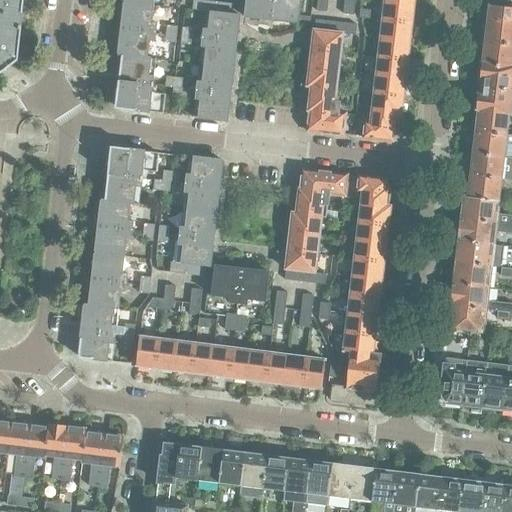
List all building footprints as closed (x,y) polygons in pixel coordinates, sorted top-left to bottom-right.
[(19,0),(0,0),(0,26),(17,28),(17,26),(19,0)] [(203,11),(204,1),(195,0),(194,0),(193,10),(203,11)] [(272,20),(274,0),(247,0),(245,17),(272,20)] [(274,0),(272,20),(299,23),(302,0),(274,0)] [(213,12),(214,2),(204,1),(203,11),(206,12),(213,12)] [(415,4),(385,1),(382,19),(413,23),(415,4)] [(155,5),(125,2),(122,28),(156,32),(157,23),(153,23),(155,5)] [(223,13),(224,3),(214,2),(213,12),(223,13)] [(328,11),(328,3),(318,2),(317,10),(328,11)] [(233,15),(234,4),(224,3),(223,13),(233,15)] [(355,14),(355,7),(345,6),(344,14),(355,14)] [(489,6),(488,19),(511,21),(511,8),(504,8),(489,6)] [(370,10),(361,9),(360,17),(369,18),(370,10)] [(203,37),(237,42),(240,15),(233,15),(223,13),(213,12),(206,12),(203,37)] [(413,23),(382,19),(380,38),(410,41),(413,23)] [(511,21),(488,19),(485,41),(511,43),(511,21)] [(326,31),(327,21),(317,20),(316,25),(315,30),(326,31)] [(336,33),(337,22),(327,21),(326,31),(336,33)] [(346,34),(347,23),(337,22),(336,33),(345,34),(346,34)] [(356,35),(357,25),(347,23),(346,34),(356,35)] [(167,33),(177,35),(178,26),(168,25),(167,33)] [(17,28),(0,26),(0,70),(13,62),(17,28)] [(183,27),(182,35),(192,36),(193,28),(183,27)] [(122,28),(119,54),(149,58),(151,41),(155,41),(156,32),(122,28)] [(343,52),(345,34),(336,33),(326,31),(315,30),(313,49),(343,52)] [(177,35),(167,33),(166,42),(176,43),(177,35)] [(192,36),(182,35),(181,44),(191,45),(192,36)] [(203,37),(200,64),(234,68),(237,42),(203,37)] [(410,41),(380,38),(378,56),(408,59),(410,41)] [(511,45),(485,42),(483,62),(511,65),(511,45)] [(340,71),(343,52),(313,49),(310,68),(340,71)] [(149,58),(119,54),(119,55),(123,56),(120,80),(154,84),(155,76),(151,75),(153,58),(149,58)] [(378,56),(376,74),(406,78),(408,59),(378,56)] [(511,65),(483,62),(482,63),(480,86),(511,90),(511,65)] [(200,64),(197,90),(231,94),(234,68),(200,64)] [(338,90),(340,71),(310,68),(308,86),(312,87),(338,90)] [(376,74),(374,92),(404,96),(406,78),(376,74)] [(183,78),(174,77),(174,87),(182,88),(183,78)] [(153,93),(154,84),(120,80),(117,105),(120,109),(136,111),(136,110),(164,113),(166,94),(153,93)] [(511,90),(480,86),(477,110),(478,110),(510,114),(511,114),(511,90)] [(182,98),(182,88),(174,87),(173,97),(182,98)] [(340,113),(342,102),(337,101),(338,90),(312,87),(310,110),(311,111),(340,113)] [(190,98),(190,88),(182,88),(182,98),(190,98)] [(231,94),(197,90),(194,116),(228,120),(231,94)] [(374,92),(372,111),(402,114),(404,96),(374,92)] [(507,136),(510,114),(478,110),(476,132),(507,136)] [(346,114),(340,113),(311,111),(308,130),(343,134),(346,114)] [(402,114),(372,111),(370,122),(366,122),(364,138),(392,141),(393,133),(396,134),(398,116),(401,116),(402,114)] [(476,132),(473,154),(505,158),(507,144),(511,144),(511,136),(507,136),(476,132)] [(157,172),(159,153),(131,149),(116,147),(112,151),(109,175),(143,179),(144,170),(157,172)] [(511,180),(511,172),(503,172),(505,158),(473,154),(471,176),(511,180)] [(189,157),(186,183),(220,187),(223,161),(189,157)] [(345,195),(347,176),(348,175),(303,170),(301,189),(301,191),(331,194),(345,195)] [(164,171),(163,180),(171,182),(180,182),(181,172),(164,171)] [(143,179),(109,175),(106,199),(102,199),(102,201),(131,204),(135,205),(137,187),(142,188),(143,179)] [(500,201),(501,189),(511,190),(511,180),(471,176),(469,197),(500,201)] [(360,205),(391,209),(391,206),(387,206),(389,188),(386,188),(387,180),(360,177),(359,191),(362,191),(360,205)] [(171,182),(163,180),(155,180),(154,190),(170,191),(171,182)] [(186,183),(183,209),(217,214),(220,187),(186,183)] [(330,206),(331,194),(301,191),(301,189),(299,189),(297,213),(297,214),(322,217),(327,218),(328,206),(330,206)] [(511,214),(499,213),(500,201),(469,197),(465,196),(463,218),(511,224),(511,214)] [(131,204),(102,201),(99,226),(133,230),(134,221),(130,221),(131,204)] [(360,205),(358,223),(388,227),(391,209),(360,205)] [(217,214),(183,209),(180,236),(214,240),(217,214)] [(320,238),(322,217),(297,214),(297,213),(293,213),(291,235),(320,238)] [(498,244),(499,231),(511,232),(511,224),(463,218),(460,239),(498,244)] [(144,232),(154,233),(155,224),(145,222),(144,232)] [(388,227),(358,223),(356,242),(386,245),(388,227)] [(159,233),(169,234),(170,226),(160,225),(159,233)] [(133,230),(99,226),(96,253),(125,256),(127,239),(132,239),(133,230)] [(154,233),(144,232),(143,240),(153,241),(154,233)] [(169,234),(159,233),(158,242),(168,243),(169,234)] [(318,256),(320,238),(291,235),(289,253),(318,256)] [(214,240),(180,236),(177,262),(171,261),(170,272),(205,276),(206,266),(211,267),(214,240)] [(505,245),(498,244),(460,239),(458,261),(493,266),(502,267),(505,245)] [(356,242),(354,260),(384,263),(386,245),(356,242)] [(96,253),(93,279),(127,283),(128,274),(123,273),(125,256),(96,253)] [(317,272),(318,256),(289,253),(287,269),(286,279),(325,284),(327,273),(317,272)] [(354,260),(352,278),(382,282),(384,263),(354,260)] [(491,287),(493,266),(458,261),(455,283),(491,287)] [(238,303),(242,269),(216,266),(213,284),(208,284),(206,301),(207,301),(205,313),(210,314),(211,306),(212,306),(213,301),(213,295),(229,297),(229,302),(238,303)] [(242,269),(238,303),(248,305),(249,299),(266,301),(269,272),(242,269)] [(151,285),(152,277),(141,276),(141,284),(151,285)] [(352,278),(350,297),(380,300),(382,282),(352,278)] [(127,283),(93,279),(90,304),(85,304),(85,305),(115,309),(119,309),(121,292),(126,292),(127,283)] [(511,303),(489,301),(491,287),(455,283),(453,304),(489,308),(499,309),(510,311),(511,310),(511,303)] [(150,293),(151,285),(141,284),(140,292),(150,293)] [(166,285),(164,299),(163,309),(173,310),(176,286),(166,285)] [(200,313),(202,290),(203,289),(193,288),(190,312),(200,313)] [(288,292),(277,291),(273,323),(284,324),(288,292)] [(304,294),(302,311),(300,326),(310,327),(314,295),(304,294)] [(350,297),(347,315),(377,318),(380,300),(350,297)] [(163,309),(164,299),(156,298),(154,298),(148,307),(163,309)] [(330,312),(332,303),(321,302),(320,311),(330,312)] [(486,331),(489,308),(453,304),(450,327),(486,331)] [(85,305),(82,332),(116,336),(117,325),(113,325),(115,309),(85,305)] [(509,319),(510,311),(499,309),(498,318),(509,319)] [(329,319),(330,312),(320,311),(320,319),(329,319)] [(235,330),(237,314),(227,313),(225,329),(235,330)] [(247,316),(237,314),(235,330),(245,332),(247,316)] [(377,318),(347,315),(345,333),(375,337),(377,318)] [(210,319),(200,318),(199,326),(209,327),(210,319)] [(273,327),(263,326),(262,334),(272,335),(273,327)] [(136,328),(134,328),(125,327),(125,335),(135,337),(136,328)] [(436,340),(445,341),(446,328),(437,327),(436,340)] [(116,336),(82,332),(79,355),(82,358),(113,362),(116,336)] [(375,337),(345,333),(343,352),(349,353),(380,356),(381,354),(373,353),(375,337)] [(493,334),(492,344),(500,345),(501,335),(493,334)] [(134,345),(135,337),(125,335),(124,344),(134,345)] [(160,339),(156,338),(141,337),(138,366),(156,368),(160,339)] [(164,339),(160,339),(156,368),(175,370),(178,341),(164,339)] [(178,341),(175,370),(193,372),(197,343),(178,341)] [(215,346),(197,343),(193,372),(212,375),(215,346)] [(234,348),(215,346),(212,375),(230,377),(234,348)] [(234,348),(230,377),(249,379),(252,350),(234,348)] [(271,352),(252,350),(249,379),(267,382),(271,352)] [(289,355),(271,352),(267,382),(286,384),(289,355)] [(380,356),(349,353),(348,371),(378,374),(380,356)] [(289,355),(286,384),(304,386),(308,357),(289,355)] [(308,357),(304,386),(322,388),(326,359),(308,357)] [(331,369),(339,370),(340,361),(332,360),(331,369)] [(462,404),(466,371),(456,370),(456,366),(445,364),(441,398),(444,402),(462,404)] [(339,377),(339,370),(331,369),(330,376),(339,377)] [(348,371),(347,387),(376,391),(378,374),(348,371)] [(483,406),(487,374),(466,371),(462,404),(483,406)] [(504,409),(507,376),(487,374),(483,406),(504,409)] [(376,391),(347,387),(333,386),(332,400),(363,403),(365,391),(376,392),(376,391)] [(12,423),(0,421),(0,453),(8,455),(12,423)] [(12,423),(8,455),(17,456),(15,477),(24,478),(31,425),(12,423)] [(49,427),(31,425),(24,478),(33,479),(36,458),(45,459),(49,427)] [(50,425),(49,427),(45,459),(47,460),(47,456),(55,458),(53,479),(62,480),(68,427),(50,425)] [(88,429),(68,427),(62,480),(71,481),(73,460),(83,461),(82,464),(83,464),(87,432),(88,429)] [(105,434),(87,432),(83,464),(92,465),(89,486),(99,487),(105,434)] [(125,437),(105,434),(99,487),(108,488),(111,467),(121,469),(125,437)] [(177,477),(181,446),(166,445),(164,465),(161,464),(158,503),(174,505),(177,477)] [(203,449),(181,446),(177,477),(199,480),(203,449)] [(225,452),(203,449),(199,480),(221,483),(225,452)] [(225,452),(221,483),(243,486),(246,454),(225,452)] [(268,457),(246,454),(243,486),(264,489),(268,457)] [(290,460),(268,457),(264,489),(286,491),(290,460)] [(290,460),(286,491),(285,502),(295,503),(293,511),(305,511),(306,506),(308,494),(311,462),(290,460)] [(311,462),(308,494),(330,497),(334,465),(311,462)] [(355,468),(334,465),(330,497),(352,499),(355,468)] [(377,470),(355,468),(352,499),(373,502),(377,470)] [(393,511),(399,473),(377,470),(373,502),(386,503),(384,511),(393,511)] [(416,511),(421,476),(399,473),(393,511),(416,511)] [(421,476),(416,511),(438,511),(443,478),(421,476)] [(443,478),(438,511),(446,511),(446,510),(461,511),(465,481),(443,478)] [(465,481),(461,511),(483,511),(487,484),(465,481)] [(483,511),(505,511),(508,486),(487,484),(483,511)] [(21,507),(22,497),(9,495),(8,505),(21,507)] [(35,498),(22,497),(21,507),(34,508),(35,498)] [(195,507),(207,509),(207,502),(196,500),(195,507)] [(49,511),(58,511),(59,503),(46,502),(45,511),(49,511)] [(71,511),(72,505),(66,504),(59,503),(58,511),(71,511)] [(186,511),(187,506),(174,505),(158,503),(156,503),(154,511),(186,511)]
